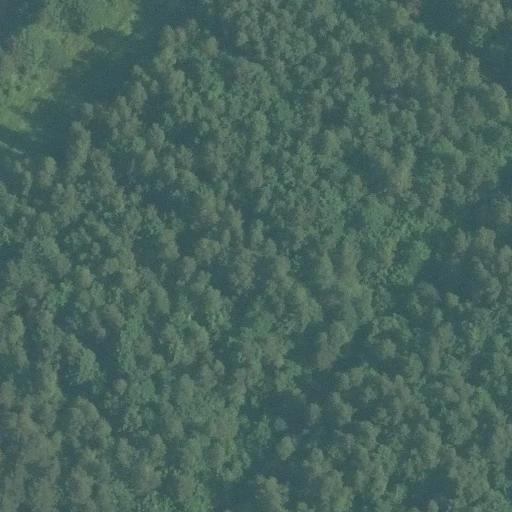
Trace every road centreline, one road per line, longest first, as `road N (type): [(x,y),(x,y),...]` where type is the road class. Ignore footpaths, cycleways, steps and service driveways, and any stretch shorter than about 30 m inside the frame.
road 1 (track): [(0,170),(184,0)]
road 2 (track): [(347,0),(511,119)]
